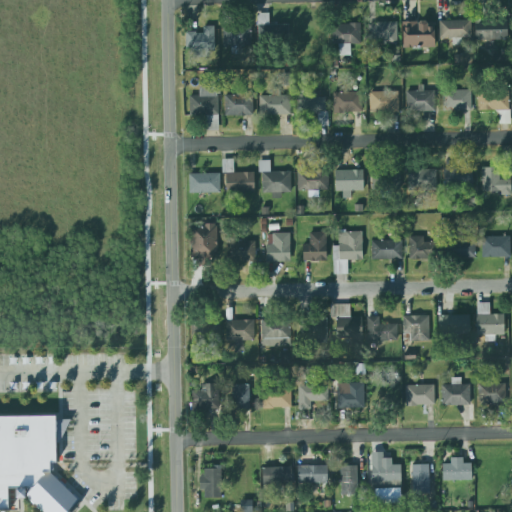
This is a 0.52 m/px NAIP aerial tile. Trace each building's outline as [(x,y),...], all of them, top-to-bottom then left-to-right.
[(269,25),(269,13),(258,14),(258,42),(289,41),(289,25),(269,25)] [(397,17),(398,53),(437,51),(436,28),(436,22),(431,22),(430,16),(397,17)] [(439,21),(439,39),(453,39),(453,45),(461,45),(461,38),(471,38),(470,20),(439,21)] [(331,23),(349,23),(349,22),(355,21),(360,22),(361,43),(350,43),(350,42),(338,42),(338,43),(332,43),(331,23)] [(475,22),(475,40),(507,40),(507,21),(475,22)] [(373,22),(396,22),(396,43),(380,43),(380,38),(373,38),(373,22)] [(213,25),(214,49),(185,50),(185,32),(203,32),(203,26),(213,25)] [(223,47),(251,47),(251,26),(223,26),(223,47)] [(218,130),(218,88),(215,88),(215,76),(203,76),(203,85),(199,85),(199,96),(189,96),(189,116),(206,115),(206,130),(218,130)] [(224,115),(224,94),(236,94),(236,87),(244,87),(244,94),(253,94),(253,115),(224,115)] [(435,111),(434,91),(423,91),(423,89),(406,90),(406,112),(435,111)] [(477,110),(508,110),(508,89),(477,90),(477,110)] [(291,115),(291,95),(279,95),(279,90),(271,90),(271,96),(259,96),(259,115),(291,115)] [(471,110),(471,90),(443,91),(443,111),(471,110)] [(333,113),(362,113),(362,92),(332,93),(333,113)] [(399,111),(398,92),(370,93),(370,112),(399,111)] [(326,97),(308,98),(309,116),(317,116),(317,126),(327,126),(326,97)] [(261,194),(271,193),(272,199),(281,198),(281,193),(291,193),(291,172),(270,172),(270,160),(260,161),(261,194)] [(444,167),(472,166),(473,188),(444,189),(444,167)] [(510,180),(499,180),(499,168),(482,168),(483,192),(500,192),(500,196),(510,196),(510,180)] [(436,170),(408,169),(407,192),(436,192),(436,170)] [(255,170),(256,193),(226,195),(225,172),(241,170),(247,170),(255,170)] [(297,171),(297,191),(328,190),(328,170),(297,171)] [(364,191),(363,170),(335,171),(336,192),(342,191),(342,199),(351,199),(351,192),(364,191)] [(188,194),(221,193),(220,171),(188,172),(188,194)] [(372,190),(399,190),(399,172),(372,171),(372,190)] [(192,226),(192,253),(215,253),(216,226),(213,225),(213,222),(203,222),(203,226),(192,226)] [(337,232),(337,246),(331,247),(333,277),(349,276),(348,261),(365,260),(363,230),(337,232)] [(289,233),(273,233),(273,245),(266,245),(266,262),(290,262),(289,233)] [(309,234),(309,244),(300,244),(301,260),(324,259),(324,233),(309,234)] [(407,237),(409,261),(427,259),(425,236),(407,237)] [(479,236),(479,258),(510,257),(509,236),(479,236)] [(475,258),(475,240),(447,239),(447,258),(475,258)] [(402,259),(402,240),(371,241),(372,260),(402,259)] [(226,241),(254,241),(255,260),(238,260),(238,261),(226,261),(226,241)] [(475,303),(475,338),(504,338),(504,313),(490,313),(490,303),(475,303)] [(329,305),(329,319),(350,319),(350,304),(329,305)] [(470,334),(470,315),(438,316),(439,335),(470,334)] [(366,316),(367,341),(397,340),(397,323),(379,324),(379,316),(366,316)] [(428,316),(402,317),(403,334),(409,334),(409,341),(429,341),(428,316)] [(261,319),(262,347),(291,346),(290,318),(261,319)] [(225,320),(253,319),(254,340),(242,340),(242,345),(225,346),(225,320)] [(327,343),(327,320),(300,319),(299,335),(310,336),(310,343),(327,343)] [(338,319),(338,337),(362,337),(362,319),(338,319)] [(461,384),(461,378),(451,378),(451,385),(442,385),(442,406),(470,405),(469,384),(461,384)] [(231,383),(232,409),(250,409),(249,383),(231,383)] [(337,409),(364,408),(364,383),(336,384),(337,409)] [(478,384),(505,383),(506,402),(479,404),(478,384)] [(191,391),(192,410),(219,410),(218,384),(202,384),(202,391),(191,391)] [(405,385),(405,407),(433,406),(433,384),(405,385)] [(328,402),(328,386),(298,385),(298,409),(311,410),(311,401),(328,402)] [(290,388),(262,388),(263,409),(291,408),(290,388)] [(0,417),(0,510),(8,511),(8,493),(18,493),(13,499),(15,502),(18,498),(27,498),(41,511),(69,511),(79,502),(50,473),(50,462),(56,462),(56,418),(54,417),(0,417)] [(401,482),(400,465),(392,465),(392,458),(383,459),(383,452),(371,452),(372,482),(401,482)] [(442,463),(443,479),(461,479),(461,480),(463,480),(463,479),(471,479),(471,462),(463,462),(463,456),(451,456),(451,463),(442,463)] [(411,465),(412,494),(430,493),(429,464),(411,465)] [(327,465),(297,466),(298,484),(327,484),(327,465)] [(340,465),(356,465),(357,494),(340,494),(340,465)] [(221,498),(221,467),(202,467),(202,498),(221,498)] [(262,485),(292,484),(291,467),(262,468),(262,485)] [(400,489),(374,489),(374,504),(400,504),(400,489)]
